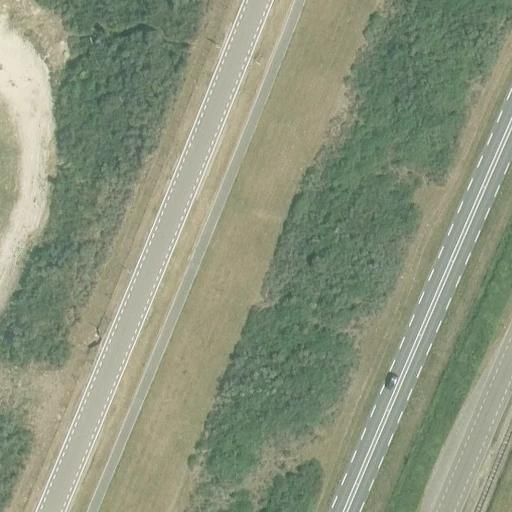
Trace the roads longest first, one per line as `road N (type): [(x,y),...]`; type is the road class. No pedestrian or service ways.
road 1 (unclassified): [(54,511),(259,0)]
road 2 (primary): [(346,511),(511,124)]
road 3 (tertiary): [(442,511),(511,349)]
